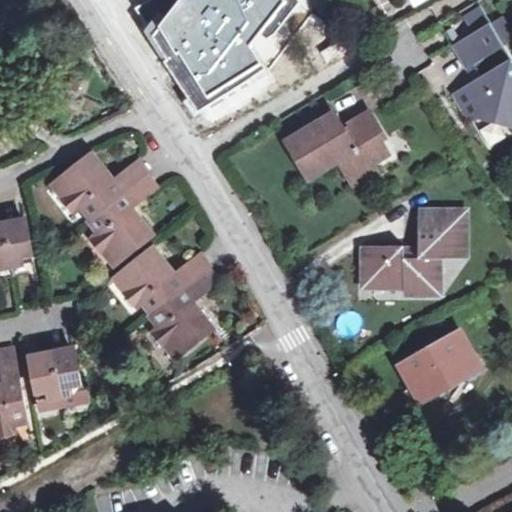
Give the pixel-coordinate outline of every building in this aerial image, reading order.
[(142,31),(180,105),(219,86),(204,56),(215,50),(200,21),(223,9),(218,0),(172,0),(164,4),(170,17),(142,31)] [(511,53),(481,2),(465,12),(477,30),(455,43),(469,65),(477,61),(484,73),(456,89),(471,113),(478,114),(501,100),(511,119),(511,53)] [(387,135),(372,111),(345,126),(338,112),(292,138),(312,174),(343,156),(360,184),(380,172),(375,163),(374,160),(391,150),(384,138),(387,135)] [(136,186),(125,173),(111,184),(104,175),(108,172),(94,154),(65,178),(64,178),(73,188),(65,194),(78,209),(84,205),(94,219),(133,188),(136,186)] [(142,159),(125,173),(136,186),(151,175),(153,173),(142,159)] [(160,187),(151,175),(136,186),(133,188),(143,201),(160,187)] [(73,188),(64,178),(57,183),(65,194),(73,188)] [(130,211),(143,201),(133,188),(94,219),(93,220),(102,232),(96,236),(118,263),(154,235),(140,218),(137,221),(130,211)] [(468,256),(469,210),(422,211),(422,242),(368,243),(368,282),(407,282),(407,289),(441,289),(441,257),(468,256)] [(26,221),(0,225),(0,277),(35,271),(26,221)] [(154,250),(125,273),(132,282),(126,287),(139,304),(145,299),(155,313),(192,284),(195,281),(185,269),(172,279),(164,270),(168,267),(154,250)] [(203,253),(185,269),(195,281),(210,268),(213,266),(203,253)] [(219,280),(210,268),(195,281),(192,284),(201,296),(219,280)] [(132,282),(125,273),(119,278),(126,287),(132,282)] [(155,313),(153,315),(161,325),(156,330),(169,346),(176,341),(184,352),(213,329),(200,312),(196,315),(189,305),(201,296),(192,284),(155,313)] [(461,329),(405,361),(426,396),(481,363),(461,329)] [(176,341),(169,346),(178,357),(184,352),(176,341)] [(14,346),(0,348),(0,362),(2,372),(18,369),(14,346)] [(75,349),(32,357),(42,411),(84,403),(75,349)] [(0,432),(15,429),(14,423),(28,420),(18,369),(2,372),(5,388),(0,389),(0,432)]
